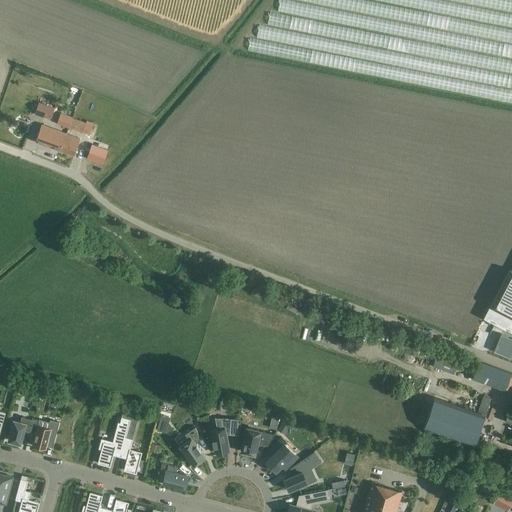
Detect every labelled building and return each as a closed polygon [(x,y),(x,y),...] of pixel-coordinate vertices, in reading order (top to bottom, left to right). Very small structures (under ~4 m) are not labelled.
[(39,103),(36,109),(34,114),(51,119),(54,108),(39,103)] [(73,118),(61,113),(57,123),(69,127),(73,118)] [(89,135),(92,126),(93,123),(87,121),(86,123),(73,118),(69,127),(89,135)] [(60,150),(66,133),(42,125),(36,141),(60,150)] [(66,133),(60,150),(87,160),(88,158),(88,157),(92,146),(92,145),(93,143),(66,133)] [(107,151),(92,146),(88,157),(102,163),(107,151)] [(490,306),(484,318),(511,332),(511,268),(491,307),(490,306)] [(370,354),(381,357),(382,351),(371,348),(370,354)] [(433,366),(441,368),(452,373),(458,357),(439,350),(433,366)] [(511,393),(511,373),(479,361),(472,379),(511,393)] [(453,381),(455,375),(441,370),(439,375),(453,381)] [(14,388),(16,382),(7,380),(5,386),(14,388)] [(66,403),(68,394),(61,393),(59,401),(66,403)] [(423,427),(424,427),(474,445),(491,398),(483,395),(477,412),(434,397),(423,427)] [(9,440),(21,443),(24,430),(31,431),(34,419),(22,416),(21,421),(14,419),(9,440)] [(120,456),(126,437),(130,423),(131,419),(122,417),(120,423),(118,422),(112,444),(106,443),(107,440),(102,438),(99,448),(102,449),(98,463),(110,466),(113,455),(120,456)] [(136,425),(138,418),(131,417),(131,419),(130,423),(136,425)] [(215,446),(216,453),(229,450),(227,435),(229,434),(230,434),(237,435),(238,419),(231,418),(230,425),(224,427),(224,428),(212,430),(214,439),(213,439),(214,446),(215,446)] [(38,426),(33,445),(34,445),(34,446),(40,448),(40,447),(46,448),(47,442),(53,444),(59,422),(51,420),(51,423),(49,429),(38,426)] [(191,438),(180,445),(194,465),(205,457),(195,442),(200,438),(195,427),(187,432),(191,438)] [(275,434),(247,427),(242,451),(255,454),(258,443),(268,446),(275,434)] [(130,449),(133,439),(126,437),(120,456),(127,458),(124,470),(136,473),(142,452),(130,449)] [(273,456),(268,461),(273,465),(271,467),(276,471),(281,466),(293,454),(288,450),(290,448),(285,444),(286,443),(287,442),(282,438),(271,449),(275,454),(273,456)] [(480,447),(477,454),(489,458),(491,451),(480,447)] [(297,473),(284,479),(289,490),(298,486),(299,488),(312,482),(307,471),(321,462),(314,451),(293,465),(297,473)] [(164,480),(164,484),(173,486),(185,489),(188,475),(180,473),(176,473),(178,467),(168,464),(164,480)] [(0,502),(6,504),(13,477),(0,473),(0,502)] [(22,501),(19,510),(26,511),(36,511),(40,502),(29,499),(31,492),(25,490),(28,481),(21,479),(15,499),(22,501)] [(344,480),(332,482),(333,488),(345,486),(344,480)] [(395,511),(402,492),(372,483),(366,502),(363,511),(395,511)] [(289,508),(287,511),(311,511),(312,510),(311,510),(313,504),(329,501),(327,489),(299,495),(296,505),(292,504),(291,508),(289,508)] [(494,502),(508,509),(511,504),(511,495),(501,489),(494,502)] [(81,511),(105,511),(106,508),(99,507),(103,495),(90,492),(86,506),(84,505),(81,511)] [(113,510),(106,508),(105,511),(126,511),(129,502),(116,499),(113,510)]
